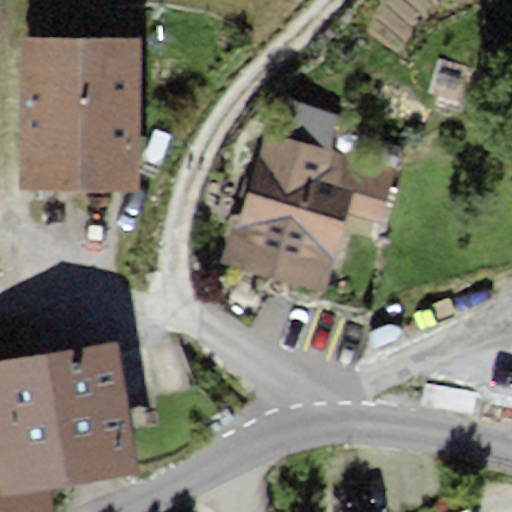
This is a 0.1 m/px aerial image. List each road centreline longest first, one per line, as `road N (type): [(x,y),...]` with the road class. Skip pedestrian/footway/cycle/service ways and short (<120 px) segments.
road 1 (residential): [(97,511),(315,411),(465,432),(511,449)]
road 2 (track): [(171,319),(171,225),(194,146),(237,82),(323,0)]
